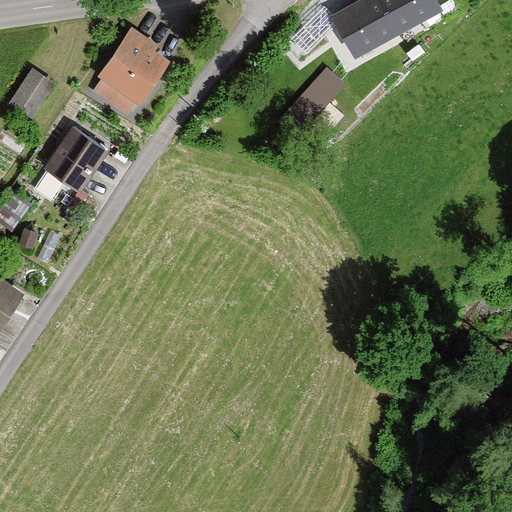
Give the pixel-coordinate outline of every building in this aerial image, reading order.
[(356,56),(442,9),(436,0),(368,0),(335,18),(356,56)] [(123,35),(89,84),(136,115),(169,64),(123,35)] [(328,63),(291,102),(324,133),(344,112),(329,98),(346,79),(328,63)] [(0,117),(21,133),(50,92),(27,75),(0,112),(0,117)] [(76,203),(105,155),(67,133),(39,181),(76,203)] [(0,326),(18,303),(0,289),(0,326)]
